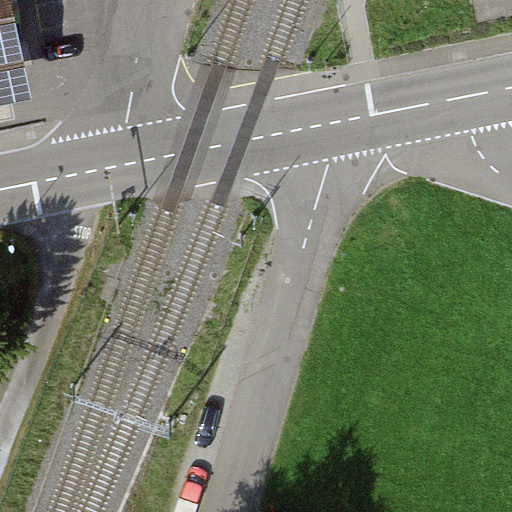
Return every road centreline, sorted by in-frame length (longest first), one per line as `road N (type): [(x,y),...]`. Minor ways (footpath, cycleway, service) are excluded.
road 1 (unclassified): [(232,511),(332,160),(325,126)]
road 2 (tertiary): [(109,169),(325,126)]
road 3 (unclassified): [(150,0),(127,127),(109,169)]
road 4 (tertiary): [(325,126),(463,99)]
